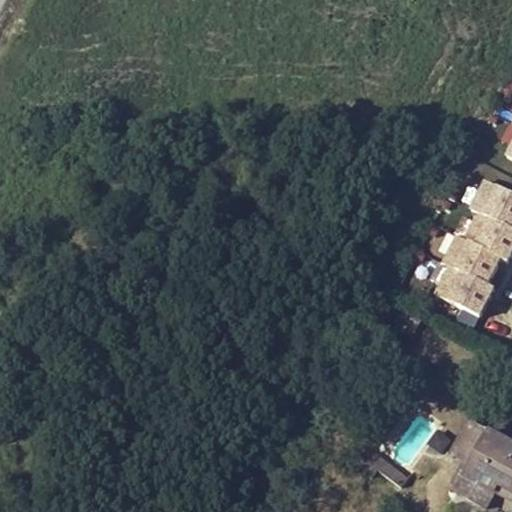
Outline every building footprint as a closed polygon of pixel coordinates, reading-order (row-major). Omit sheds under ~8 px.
[(511,142),(502,165),(511,169),(511,142)] [(511,198),(482,186),(430,308),(484,331),(511,264),(511,198)] [(423,318),(403,309),(398,322),(418,330),(423,318)] [(511,445),(470,423),(453,454),(476,466),(459,498),(483,511),(487,511),(495,498),(511,507),(511,445)] [(402,491),(411,480),(375,453),(360,474),(370,481),(376,472),(402,491)]
